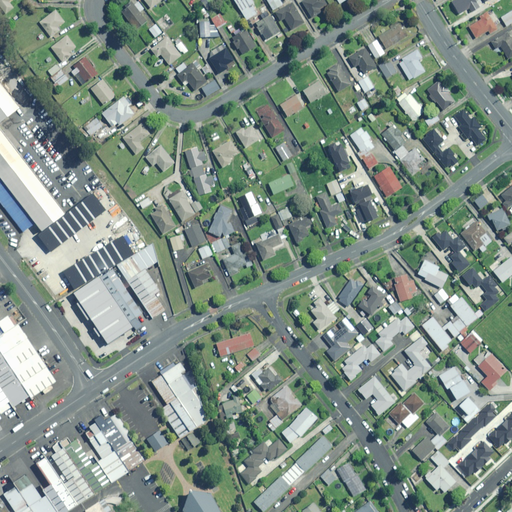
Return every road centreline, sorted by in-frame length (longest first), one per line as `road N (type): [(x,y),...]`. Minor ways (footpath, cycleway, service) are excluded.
road 1 (residential): [(391,0),(193,116),(164,108),(96,19),(95,0)]
road 2 (residential): [(258,294),(384,238),(511,147)]
road 3 (residential): [(410,511),(361,428),(258,294)]
road 4 (residential): [(94,388),(188,327),(258,294)]
road 5 (residential): [(511,129),(418,0)]
road 6 (residential): [(94,388),(0,261)]
